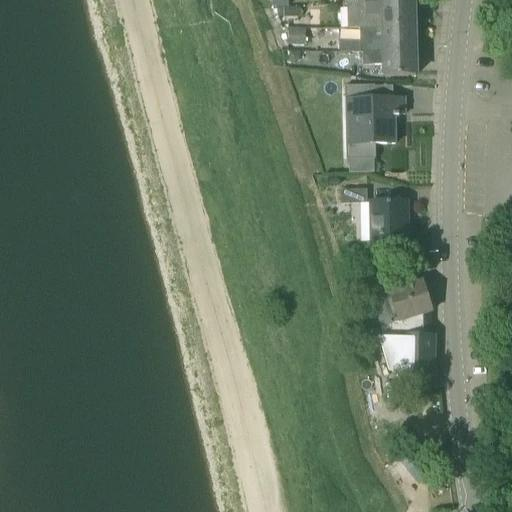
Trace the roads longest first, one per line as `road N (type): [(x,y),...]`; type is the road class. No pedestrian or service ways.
road 1 (unclassified): [(130,0),(271,511)]
road 2 (tertiary): [(470,511),(449,223),(461,0)]
